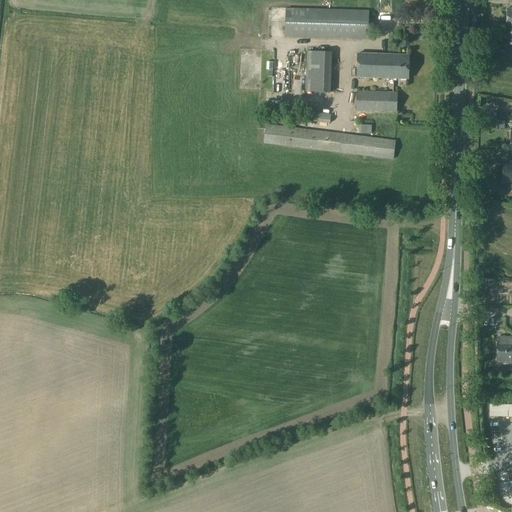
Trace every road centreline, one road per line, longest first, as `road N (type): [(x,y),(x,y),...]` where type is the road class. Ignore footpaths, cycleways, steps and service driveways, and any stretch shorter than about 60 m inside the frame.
road 1 (tertiary): [(453,258),(462,0)]
road 2 (tertiary): [(453,258),(430,360),(440,511)]
road 3 (tertiary): [(462,511),(449,376),(453,258)]
